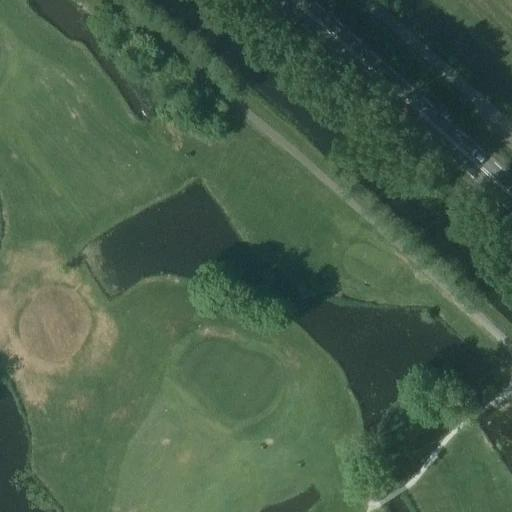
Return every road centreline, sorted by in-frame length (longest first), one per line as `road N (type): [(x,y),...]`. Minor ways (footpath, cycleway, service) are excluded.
road 1 (track): [(511,391),(468,419),(408,484),(369,506),(328,480),(311,378),(291,335),(258,312),(217,300),(177,316)]
road 2 (primary): [(511,195),(291,0)]
